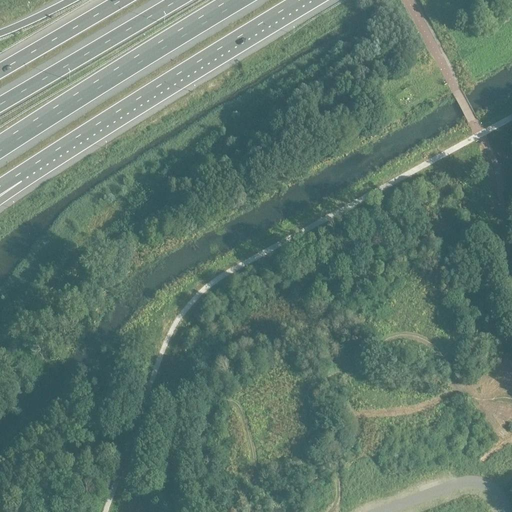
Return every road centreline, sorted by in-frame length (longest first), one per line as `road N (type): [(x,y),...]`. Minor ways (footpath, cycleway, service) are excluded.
road 1 (motorway): [(18,175),(302,0)]
road 2 (motorway): [(0,147),(237,0)]
road 3 (motorway): [(178,0),(0,104)]
road 4 (unclassified): [(378,511),(464,480),(496,490),(506,511)]
road 5 (motorway): [(117,0),(0,69)]
